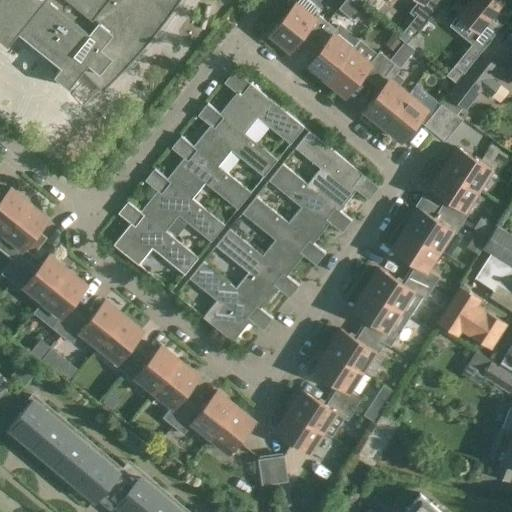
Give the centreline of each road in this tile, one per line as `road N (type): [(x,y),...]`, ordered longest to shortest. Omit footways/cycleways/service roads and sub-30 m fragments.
road 1 (residential): [(87,204),(95,253),(228,364),(253,373),(266,364),(395,168),(221,26)]
road 2 (residential): [(221,26),(87,204)]
